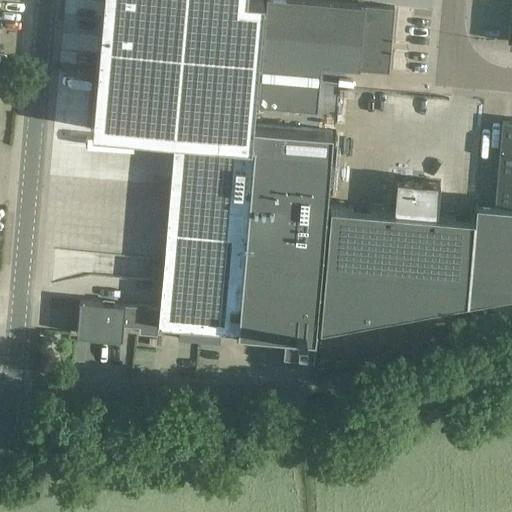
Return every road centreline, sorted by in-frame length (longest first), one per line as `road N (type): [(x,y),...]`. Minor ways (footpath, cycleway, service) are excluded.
road 1 (unclassified): [(12,389),(285,392),(511,333)]
road 2 (residential): [(12,389),(44,0)]
